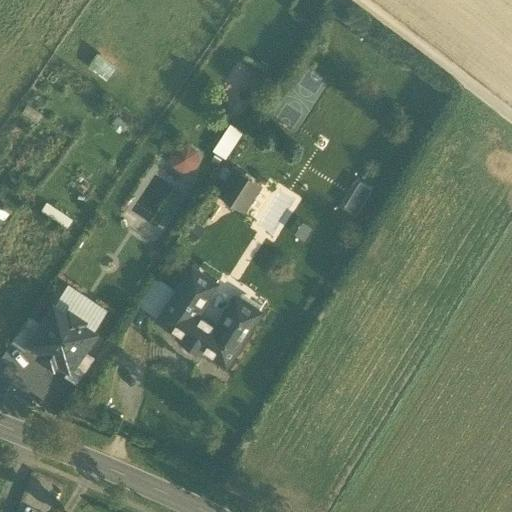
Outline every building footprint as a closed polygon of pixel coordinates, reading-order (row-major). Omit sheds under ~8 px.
[(117,66),(97,52),(87,66),(106,80),(117,66)] [(42,114),(27,104),(21,113),(36,123),(42,114)] [(243,131),(230,122),(211,149),(224,158),(243,131)] [(190,143),(178,145),(170,153),(172,165),(181,171),(193,169),(200,161),(198,149),(190,143)] [(222,192),(243,206),(256,186),(235,172),(222,192)] [(372,189),(359,180),(350,195),(364,203),(372,189)] [(357,215),(364,203),(350,195),(343,207),(357,215)] [(46,201),(40,211),(67,228),(73,219),(46,201)] [(205,226),(190,216),(181,231),(195,240),(205,226)] [(313,227),(302,220),(294,234),(304,240),(313,227)] [(204,349),(225,363),(259,312),(236,296),(217,325),(196,312),(215,283),(192,268),(176,292),(158,319),(180,333),(177,337),(202,353),(204,349)] [(137,305),(158,319),(176,292),(155,278),(137,305)] [(68,283),(54,304),(67,313),(69,309),(83,318),(81,322),(94,330),(108,310),(68,283)] [(57,358),(69,367),(81,350),(94,330),(81,322),(83,318),(69,309),(67,313),(54,304),(40,325),(30,340),(42,349),(39,354),(41,355),(44,352),(53,358),(51,362),(53,363),(57,358)] [(25,347),(30,340),(40,325),(34,321),(35,320),(29,316),(13,339),(25,347)] [(81,350),(69,367),(65,373),(77,381),(93,358),(81,350)] [(0,373),(0,393),(3,395),(12,381),(0,373)]
